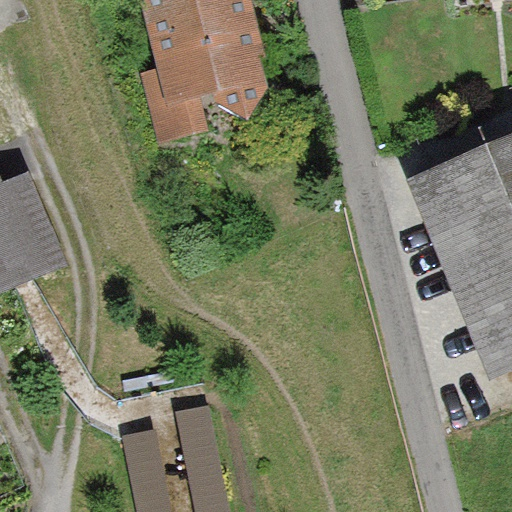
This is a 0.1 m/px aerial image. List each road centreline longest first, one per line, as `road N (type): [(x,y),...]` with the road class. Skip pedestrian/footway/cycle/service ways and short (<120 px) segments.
road 1 (residential): [(320,0),(446,511)]
road 2 (track): [(511,125),(363,180)]
